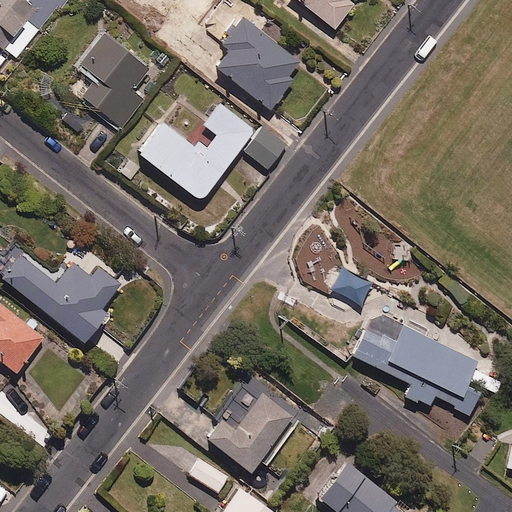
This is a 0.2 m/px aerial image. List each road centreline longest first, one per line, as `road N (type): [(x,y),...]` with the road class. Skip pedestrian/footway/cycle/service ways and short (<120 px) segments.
road 1 (residential): [(441,0),(211,284)]
road 2 (residential): [(211,284),(34,511)]
road 3 (residential): [(211,284),(0,120)]
road 4 (residential): [(354,390),(384,420),(511,507)]
